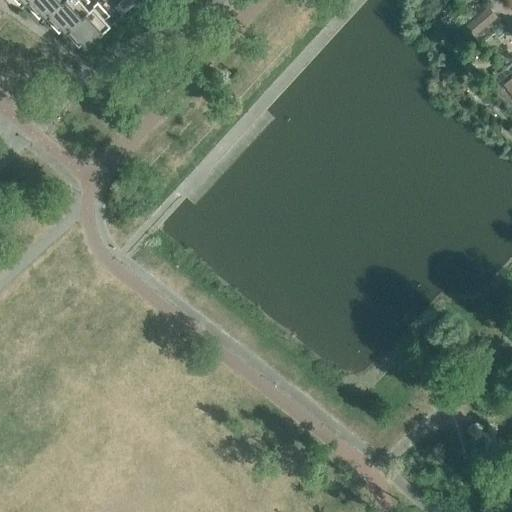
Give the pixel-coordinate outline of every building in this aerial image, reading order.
[(39,11),(46,18),(65,0),(30,0),(26,4),(35,14),(39,11)] [(59,25),(66,33),(98,4),(97,3),(89,10),(85,5),(89,1),(87,0),(65,0),(46,18),(55,29),(59,25)] [(108,16),(98,4),(66,33),(75,43),(79,39),(86,48),(111,26),(105,19),(108,16)] [(466,27),(474,36),(496,17),(488,7),(466,26),(466,27)] [(511,76),(503,84),(511,94),(511,76)] [(202,511),(216,511),(239,481),(229,474),(202,511)]
